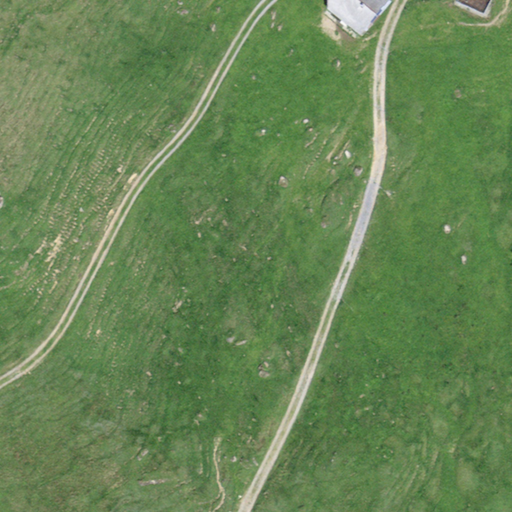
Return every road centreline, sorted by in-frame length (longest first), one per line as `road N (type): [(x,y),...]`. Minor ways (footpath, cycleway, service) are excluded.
road 1 (track): [(244,511),(282,444),(361,229),(380,145),(381,60),(402,0)]
road 2 (track): [(269,0),(198,119),(132,197),(59,333),(0,381)]
